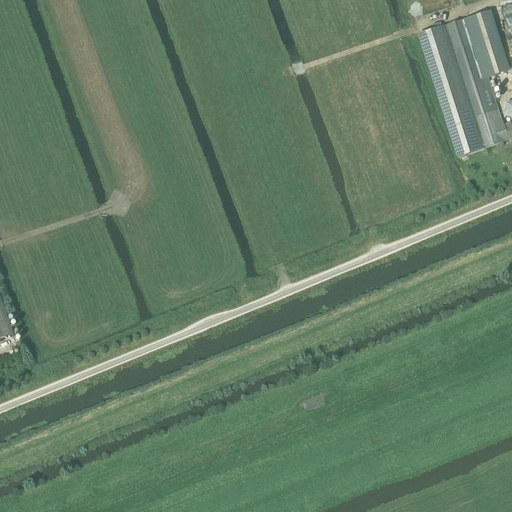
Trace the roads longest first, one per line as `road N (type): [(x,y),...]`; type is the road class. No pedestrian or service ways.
road 1 (unclassified): [(0,410),(511,199)]
road 2 (track): [(187,16),(287,291)]
road 3 (track): [(292,71),(496,0)]
road 4 (track): [(0,245),(117,204)]
